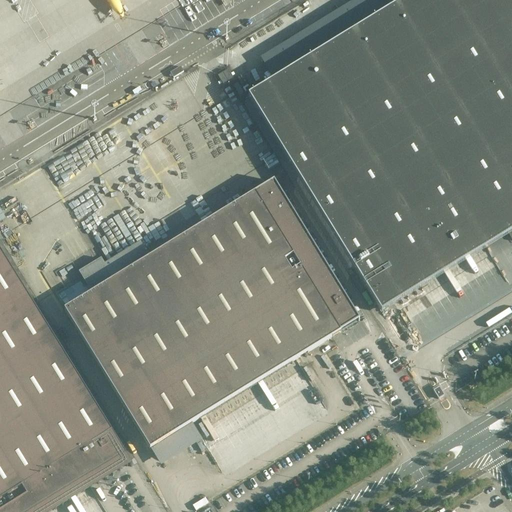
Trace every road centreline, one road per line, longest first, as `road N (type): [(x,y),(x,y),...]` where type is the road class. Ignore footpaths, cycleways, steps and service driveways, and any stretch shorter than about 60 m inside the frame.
road 1 (tertiary): [(470,430),(337,511)]
road 2 (tertiary): [(381,511),(485,448)]
